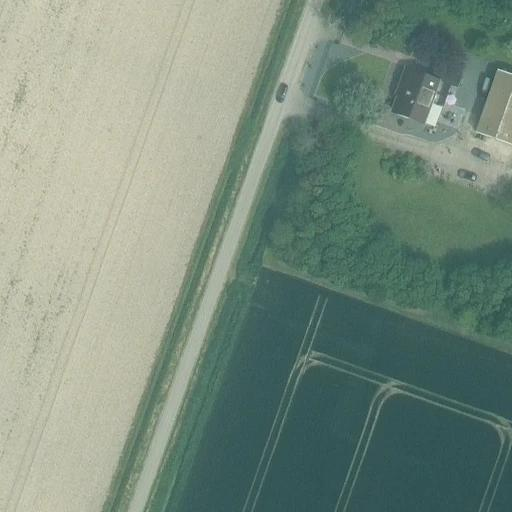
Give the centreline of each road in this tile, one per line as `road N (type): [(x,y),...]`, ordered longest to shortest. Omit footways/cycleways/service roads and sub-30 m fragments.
road 1 (tertiary): [(136,511),(318,0)]
road 2 (track): [(177,511),(263,275),(511,360)]
